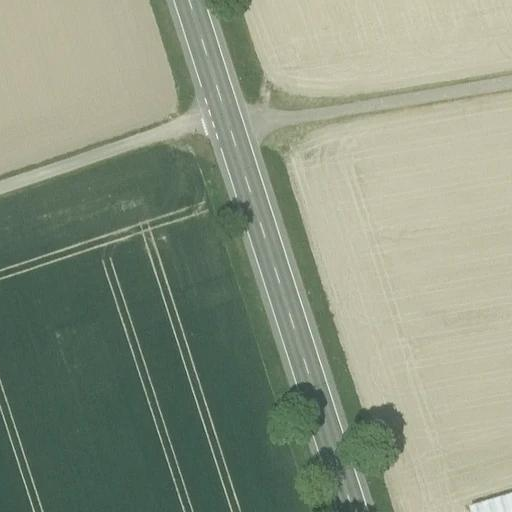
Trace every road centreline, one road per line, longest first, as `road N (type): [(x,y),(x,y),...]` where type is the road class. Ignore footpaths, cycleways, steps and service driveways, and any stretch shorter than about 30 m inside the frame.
road 1 (secondary): [(186,0),(351,511)]
road 2 (track): [(0,192),(223,115)]
